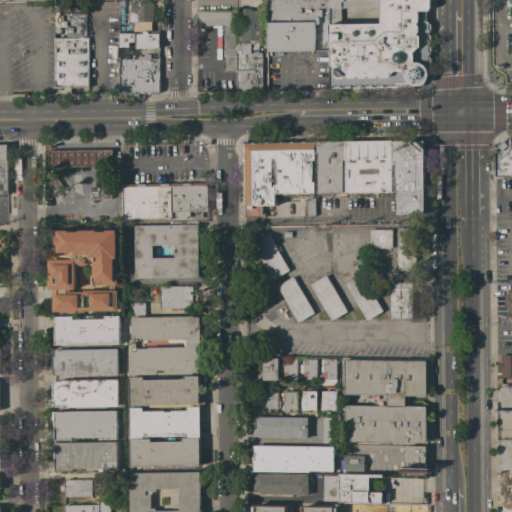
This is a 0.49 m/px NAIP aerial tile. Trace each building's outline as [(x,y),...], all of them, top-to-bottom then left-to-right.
[(379,23),(378,0),(430,0),(430,7),(427,10),(426,11),(426,16),(426,23),(428,22),(430,25),(430,31),(428,34),(430,36),(430,43),(428,45),(430,47),(431,54),(428,56),(430,58),(430,66),(427,68),(428,74),(427,78),(426,81),(424,83),(422,84),(420,85),(417,86),(415,86),(413,85),(409,83),(394,84),(392,87),(331,88),(329,85),(329,25),(379,23)] [(134,22),(134,3),(152,3),(152,22),(134,22)] [(236,42),(240,42),(240,8),(251,8),(251,11),(261,10),(261,21),(260,21),(260,30),(261,30),(261,40),(253,40),(253,44),(250,44),(250,53),(261,53),(262,91),(236,91),(236,71),(236,42)] [(267,51),(266,22),(315,22),(315,10),(321,9),(321,17),(318,17),(318,24),(315,24),(315,51),(267,51)] [(223,71),(223,60),(217,60),(216,27),(212,27),(212,26),(210,26),(209,26),(209,28),(200,28),(200,26),(196,26),(196,11),(235,10),(236,42),(236,71),(223,71)] [(85,15),(85,38),(88,38),(88,90),(60,90),(60,95),(54,95),(54,38),(65,38),(65,28),(72,28),(72,33),(75,33),(75,19),(70,19),(69,15),(85,15)] [(129,47),(119,47),(119,33),(121,33),(121,30),(125,30),(126,33),(134,33),(134,42),(129,42),(129,47)] [(159,34),(158,48),(136,48),(136,34),(143,34),(142,31),(148,31),(148,34),(159,34)] [(143,59),(143,54),(150,54),(150,59),(157,59),(157,93),(119,93),(119,59),(143,59)] [(511,176),(494,176),(494,152),(496,152),(495,150),(507,138),(508,139),(509,139),(509,137),(511,137),(511,176)] [(346,192),(318,193),(317,154),(315,154),(315,142),(346,141),(346,192)] [(393,141),(393,192),(346,192),(346,141),(393,141)] [(423,141),(424,214),(397,214),(397,192),(393,192),(393,141),(423,141)] [(275,205),(244,206),(244,142),(275,142),(275,195),(275,205)] [(315,160),(312,160),(312,183),(315,182),(315,216),(305,216),(305,215),(303,215),(303,206),(305,206),(305,201),(308,201),(308,195),(275,195),(275,142),(315,142),(315,154),(315,160)] [(110,165),(109,149),(47,151),(47,167),(110,165)] [(48,182),(56,176),(63,186),(54,192),(48,182)] [(111,199),(92,199),(91,192),(98,192),(97,190),(103,184),(111,184),(111,199)] [(207,186),(208,211),(189,212),(189,216),(186,216),(186,218),(122,219),(122,187),(207,186)] [(134,226),(197,225),(198,277),(135,278),(134,226)] [(397,228),(415,228),(416,270),(397,270),(397,228)] [(85,311),(85,312),(62,312),(53,312),(52,289),(49,289),(48,260),(67,259),(67,251),(53,251),(53,234),(57,234),(57,230),(69,230),(69,231),(79,231),(79,230),(97,230),(97,232),(106,231),(106,230),(117,230),(117,284),(92,285),(92,257),(91,262),(89,264),(87,265),(84,266),(82,266),(79,265),(76,262),(75,259),(75,289),(70,289),(70,292),(83,292),(83,290),(118,289),(118,298),(117,298),(117,311),(85,311)] [(392,230),(392,248),(370,248),(370,230),(392,230)] [(252,243),(268,234),(279,253),(281,252),(288,264),(286,265),(289,270),(273,280),(252,243)] [(310,284),(326,275),(347,311),(331,321),(310,284)] [(366,321),(345,284),(362,275),(383,311),(366,321)] [(277,286),(293,277),(314,313),(298,323),(277,286)] [(390,282),(412,282),(412,319),(390,319),(390,282)] [(192,286),(192,293),(197,293),(197,301),(192,301),(192,309),(160,309),(160,286),(192,286)] [(511,313),(507,314),(507,308),(503,308),(503,295),(508,295),(508,290),(511,289),(511,313)] [(144,302),(144,315),(133,316),(133,303),(144,302)] [(54,345),(54,317),(72,317),(72,319),(104,319),(104,316),(118,316),(119,344),(54,345)] [(192,316),(192,317),(198,317),(199,325),(201,325),(202,362),(199,362),(199,373),(193,373),(193,374),(164,374),(164,370),(157,371),(157,375),(130,375),(129,351),(137,351),(137,349),(148,349),(148,348),(184,347),(184,342),(168,342),(168,340),(146,340),(146,343),(143,343),(143,338),(131,338),(131,317),(192,316)] [(55,376),(55,373),(53,373),(53,356),(54,356),(54,351),(61,351),(61,350),(117,349),(118,375),(55,376)] [(500,355),(511,355),(511,378),(501,378),(500,370),(497,370),(497,362),(500,362),(500,355)] [(278,367),(279,367),(279,373),(278,373),(278,380),(275,380),(275,382),(269,381),(269,380),(263,380),(263,373),(262,373),(262,368),(263,368),(263,363),(263,359),(267,359),(267,358),(278,358),(278,367)] [(297,359),(297,380),(283,379),(283,359),(297,359)] [(317,359),(316,380),(302,380),(302,359),(317,359)] [(336,385),(321,385),(321,379),(321,359),(336,359),(336,385)] [(426,396),(408,396),(408,406),(426,406),(426,443),(342,442),(342,409),(344,409),(344,408),(344,405),(374,406),(374,395),(342,395),(342,360),(426,360),(426,396)] [(184,379),(184,376),(199,376),(199,404),(135,405),(135,406),(129,406),(129,377),(143,377),(143,380),(184,379)] [(118,406),(62,407),(54,407),(54,401),(52,401),(52,397),(53,397),(53,384),(54,384),(54,382),(61,382),(61,381),(117,380),(118,406)] [(511,407),(501,407),(501,401),(498,401),(497,400),(497,391),(501,391),(501,384),(511,384),(511,407)] [(277,391),(277,398),(279,398),(279,401),(280,401),(280,408),(278,408),(278,410),(270,410),(270,412),(263,412),(263,391),(277,391)] [(317,410),(316,410),(316,413),(311,413),(311,410),(309,410),(309,412),(303,412),(303,410),(302,410),(302,391),(317,391),(317,410)] [(337,410),(322,410),(321,398),(322,398),(322,391),(337,391),(337,410)] [(297,392),(297,410),(289,409),(289,412),(283,412),(283,392),(297,392)] [(129,408),(142,408),(142,411),(164,411),(164,412),(171,412),(171,411),(187,411),(187,407),(199,407),(200,466),(188,467),(188,466),(135,466),(135,467),(130,467),(129,408)] [(117,439),(102,439),(102,437),(73,438),(73,440),(55,440),(55,426),(53,426),(53,420),(51,420),(51,412),(116,411),(117,439)] [(308,417),(308,418),(310,418),(310,425),(308,425),(307,439),(297,439),(297,438),(260,437),(260,436),(253,436),(254,417),(308,417)] [(322,417),(331,417),(331,443),(322,443),(322,417)] [(117,470),(103,471),(103,469),(77,469),(77,471),(55,471),(55,459),(53,459),(53,451),(52,451),(52,442),(117,442),(117,470)] [(334,447),(334,471),(310,471),(310,472),(254,472),(254,463),(253,462),(253,460),(252,459),(253,457),(254,455),(254,446),(334,447)] [(425,475),(406,475),(406,459),(404,459),(404,453),(406,453),(406,446),(425,446),(425,475)] [(363,456),(363,472),(344,471),(344,469),(339,469),(339,460),(344,460),(344,455),(363,456)] [(200,472),(200,483),(202,483),(202,489),(200,489),(200,505),(201,505),(201,511),(130,511),(130,473),(200,472)] [(308,474),(308,475),(310,475),(310,481),(308,481),(308,494),(283,494),(281,494),(260,493),(254,492),(254,473),(308,474)] [(382,475),(382,477),(369,477),(369,492),(382,492),(382,504),(339,503),(339,474),(382,475)] [(337,476),(337,501),(322,501),(323,475),(337,476)] [(91,479),(91,484),(102,483),(102,493),(92,493),(92,497),(64,497),(64,492),(59,492),(59,486),(64,486),(63,480),(91,479)] [(98,505),(98,502),(110,502),(110,511),(64,511),(64,505),(98,505)]
